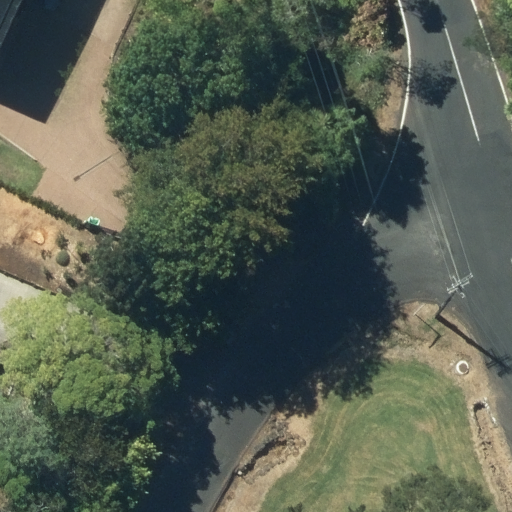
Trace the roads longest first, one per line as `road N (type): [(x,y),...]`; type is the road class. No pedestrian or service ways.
road 1 (residential): [(182,511),(213,443),(312,315),(489,176)]
road 2 (residential): [(427,0),(489,176)]
